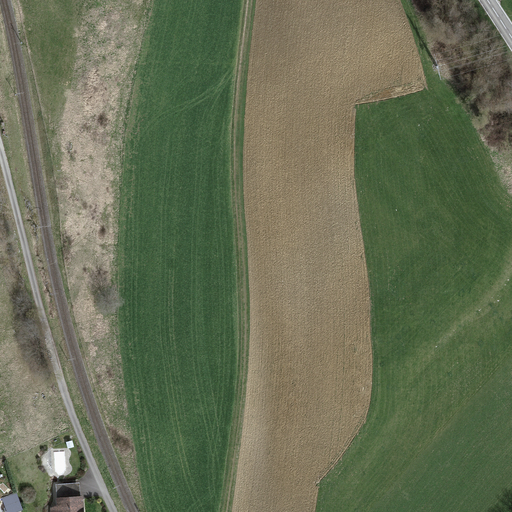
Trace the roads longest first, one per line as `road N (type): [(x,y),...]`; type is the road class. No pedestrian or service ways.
road 1 (track): [(223,511),(242,361),(236,152),(248,0)]
road 2 (track): [(113,511),(61,390),(0,145)]
